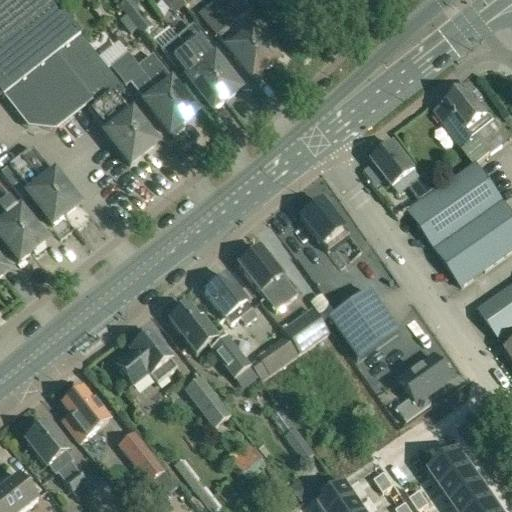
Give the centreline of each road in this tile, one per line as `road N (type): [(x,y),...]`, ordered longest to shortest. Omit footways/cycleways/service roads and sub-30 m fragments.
road 1 (secondary): [(0,382),(315,138)]
road 2 (residential): [(511,417),(315,138)]
road 3 (secondary): [(315,138),(365,114),(504,0)]
road 4 (secondary): [(439,0),(340,90),(315,138)]
